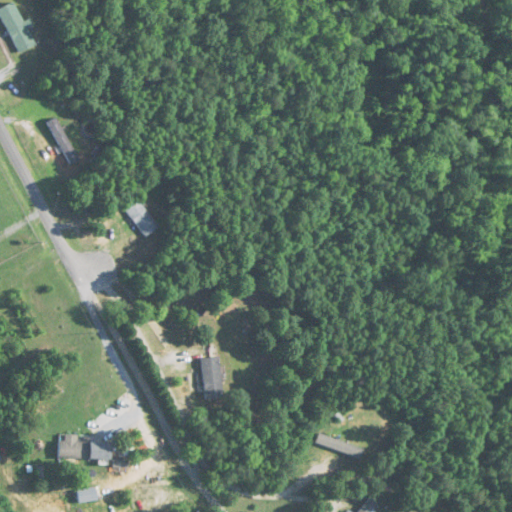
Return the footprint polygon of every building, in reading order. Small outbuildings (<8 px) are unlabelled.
[(11,2),(0,7),(0,22),(16,54),(33,46),(11,2)] [(78,159),(53,118),(44,124),(69,165),(78,159)] [(144,238),(156,227),(133,201),(121,211),(144,238)] [(221,398),(216,357),(198,359),(203,400),(221,398)] [(55,460),(87,460),(87,443),(74,443),(74,436),(55,436),(55,460)] [(357,511),(346,511),(345,511),(366,511),(372,502),(365,498),(357,511)]
